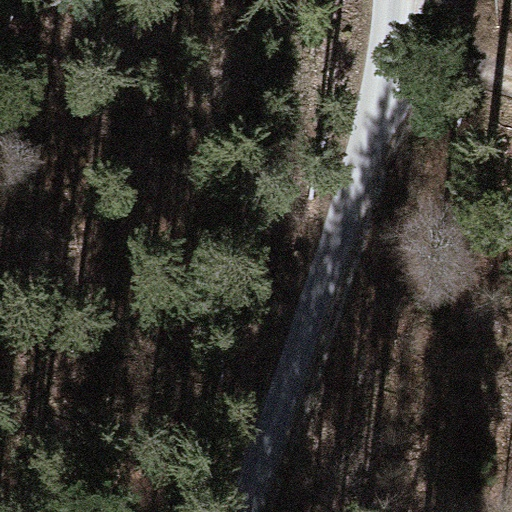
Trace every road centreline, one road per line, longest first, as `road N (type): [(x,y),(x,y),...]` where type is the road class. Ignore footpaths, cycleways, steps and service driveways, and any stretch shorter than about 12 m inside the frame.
road 1 (tertiary): [(245,511),(355,188),(392,37),(393,0)]
road 2 (track): [(392,37),(511,83)]
